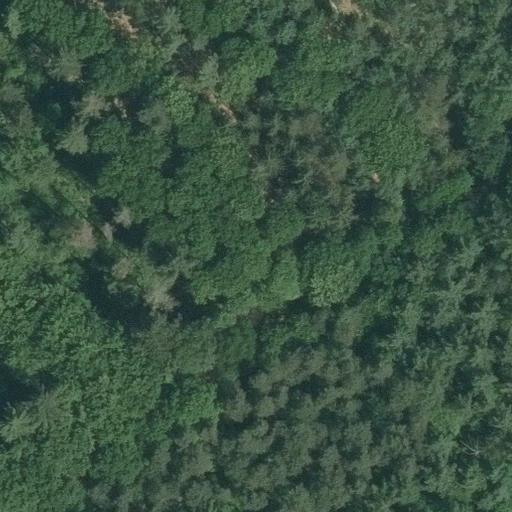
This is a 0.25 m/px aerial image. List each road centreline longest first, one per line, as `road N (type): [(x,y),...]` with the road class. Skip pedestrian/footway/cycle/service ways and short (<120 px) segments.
road 1 (track): [(511,165),(158,419)]
road 2 (track): [(158,419),(34,511)]
